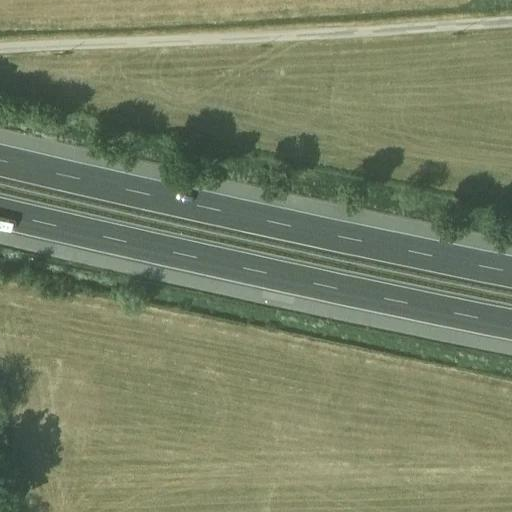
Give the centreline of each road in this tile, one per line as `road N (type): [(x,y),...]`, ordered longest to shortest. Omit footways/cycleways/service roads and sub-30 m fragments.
road 1 (motorway): [(0,203),(511,317)]
road 2 (motorway): [(511,251),(0,143)]
road 3 (residential): [(511,14),(0,39)]
